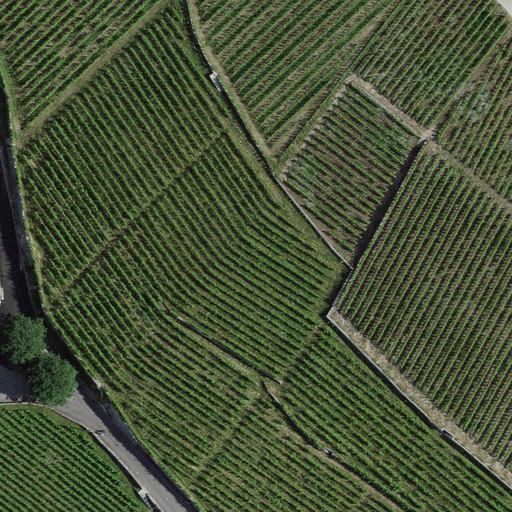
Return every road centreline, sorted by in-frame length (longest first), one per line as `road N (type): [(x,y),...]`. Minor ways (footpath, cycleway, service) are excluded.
road 1 (track): [(102,423),(14,301),(0,193)]
road 2 (track): [(0,375),(102,423),(181,511)]
